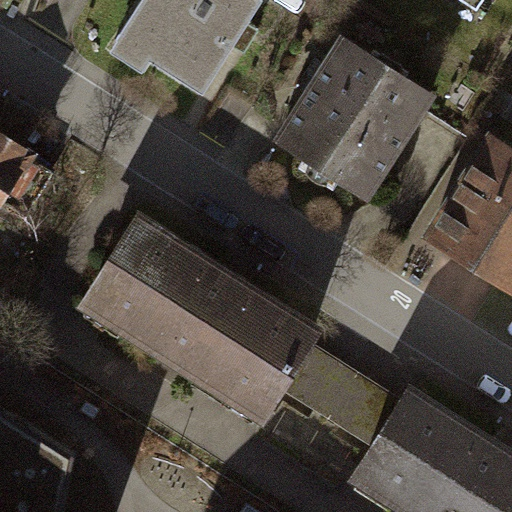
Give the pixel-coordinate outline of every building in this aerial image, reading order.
[(132,0),(109,37),(195,91),(225,44),(252,0),(132,0)] [(304,87),(272,139),(358,194),(423,93),(336,38),(304,87)] [(0,230),(46,162),(0,131),(0,230)] [(466,172),(424,236),(493,280),(511,291),(511,152),(488,137),(466,172)] [(129,221),(80,298),(255,408),(269,385),(297,341),(303,331),(215,275),(129,221)] [(394,402),(297,341),(269,385),(366,446),(394,402)] [(366,446),(351,470),(417,511),(511,511),(511,464),(487,448),(400,393),(394,402),(366,446)] [(0,511),(61,511),(75,453),(0,405),(0,511)]
